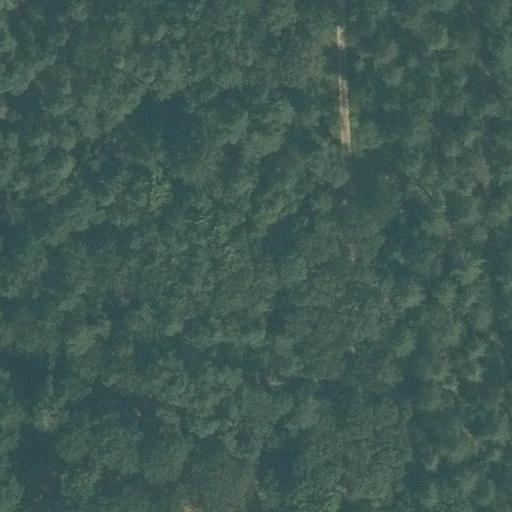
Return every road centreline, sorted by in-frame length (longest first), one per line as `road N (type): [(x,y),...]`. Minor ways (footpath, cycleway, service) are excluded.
road 1 (track): [(320,511),(357,442),(347,0)]
road 2 (unknown): [(450,511),(489,388),(490,42),(478,0)]
road 3 (unknown): [(452,508),(344,478),(0,331)]
